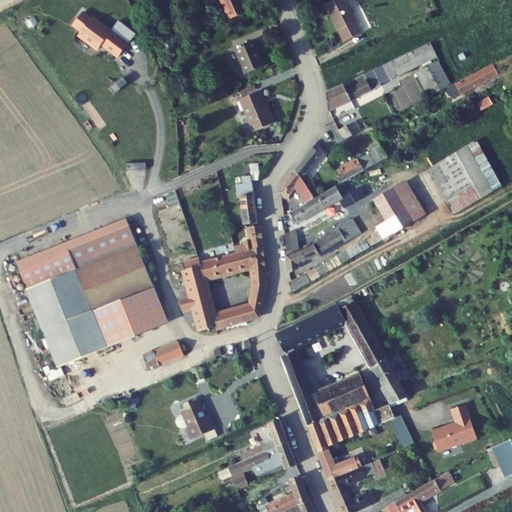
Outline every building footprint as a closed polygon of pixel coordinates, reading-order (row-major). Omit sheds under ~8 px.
[(221,0),(230,19),(246,12),(240,0),(221,0)] [(332,14),(330,15),(344,41),(362,32),(351,10),(345,0),(334,0),(327,4),(332,14)] [(345,0),(351,10),(358,6),(354,0),(345,0)] [(102,44),(119,56),(128,44),(91,18),(91,19),(82,12),(73,24),(82,31),(79,34),(99,49),(102,44)] [(257,48),(254,41),(235,49),(245,74),(263,66),(256,49),(257,48)] [(380,84),(437,56),(431,42),(343,84),(351,100),(381,85),(380,84)] [(456,84),(461,94),(499,74),(496,70),(511,61),(511,54),(493,64),(457,84),(456,84)] [(441,66),(438,61),(417,73),(419,77),(441,66)] [(419,77),(430,96),(448,86),(451,84),(441,66),(419,77)] [(168,79),(165,71),(160,73),(163,81),(168,79)] [(456,84),(457,84),(456,82),(451,84),(448,86),(449,88),(448,90),(450,94),(452,95),(453,97),(455,97),(461,94),(456,84)] [(327,92),(329,111),(350,101),(351,100),(343,84),(327,92)] [(242,95),(256,89),(254,85),(240,91),(242,95)] [(394,108),(413,100),(407,87),(388,95),(394,108)] [(254,131),(274,124),(260,91),(241,99),(254,131)] [(478,104),(481,111),(493,104),(489,97),(478,104)] [(469,109),(473,116),(481,111),(478,104),(469,109)] [(346,140),(361,131),(356,121),(338,130),(346,140)] [(430,157),(420,139),(413,142),(424,160),(430,157)] [(474,187),(496,174),(477,140),(456,153),(474,187)] [(388,157),(380,144),(371,149),(372,152),(336,172),(342,183),(343,182),(388,157)] [(309,180),(310,179),(307,175),(322,155),(313,147),(296,169),(305,183),(309,180)] [(429,168),(448,202),(460,195),(474,187),(456,153),(429,168)] [(252,181),(259,180),(257,164),(250,165),(251,176),(252,181)] [(296,188),(306,203),(315,198),(308,188),(305,183),(296,169),(283,185),(281,192),(290,194),(296,188)] [(502,186),(496,174),(474,187),(482,199),(502,186)] [(244,224),(257,222),(254,195),(252,181),(251,176),(242,176),(243,184),(236,184),(238,197),(241,197),(244,224)] [(374,200),(386,221),(394,233),(426,215),(405,181),(374,200)] [(361,186),(349,193),(343,182),(342,183),(336,186),(343,197),(339,199),(344,208),(366,195),(361,186)] [(335,201),(339,199),(343,197),(336,186),(315,198),(306,203),(290,212),(296,223),(335,201)] [(468,207),(482,199),(474,187),(460,195),(468,207)] [(173,191),(175,200),(184,198),(182,189),(173,191)] [(282,201),(291,201),(290,194),(281,192),(282,201)] [(456,214),(468,207),(460,195),(448,202),(456,214)] [(320,255),(321,257),(354,238),(361,233),(353,218),(338,227),(339,229),(314,244),(320,255)] [(16,263),(27,289),(77,269),(138,245),(127,219),(16,263)] [(394,233),(386,221),(376,227),(379,233),(367,241),(365,239),(357,244),(361,252),(370,247),(383,240),(394,233)] [(254,277),(266,275),(264,247),(260,225),(258,226),(248,227),(249,236),(251,236),(252,240),(244,241),(244,245),(235,248),(236,254),(200,262),(199,257),(182,263),(191,297),(180,300),(183,311),(194,308),(195,310),(212,306),(205,279),(253,266),(254,277)] [(299,250),(296,230),(285,234),(287,256),(299,250)] [(299,250),(287,256),(289,273),(298,268),(297,265),(320,255),(314,244),(299,250)] [(320,277),(361,252),(357,244),(337,256),(316,269),(320,277)] [(77,269),(27,289),(58,368),(108,348),(105,340),(98,323),(93,310),(154,286),(152,279),(148,270),(138,245),(77,269)] [(148,270),(152,279),(157,277),(154,268),(148,270)] [(316,268),(306,274),(311,282),(320,277),(316,269),(316,268)] [(311,282),(306,274),(289,284),(293,292),(311,282)] [(254,277),(255,286),(267,285),(266,275),(254,277)] [(255,286),(251,305),(214,316),(214,314),(197,318),(200,331),(216,327),(216,329),(258,317),(259,317),(267,285),(255,286)] [(169,323),(154,286),(93,310),(98,323),(99,323),(108,348),(169,323)] [(373,295),(368,286),(360,290),(365,299),(373,295)] [(339,310),(355,301),(351,295),(336,303),(277,333),(286,351),(294,348),(345,322),(339,310)] [(355,301),(339,310),(345,322),(351,333),(367,323),(355,301)] [(212,306),(195,310),(197,318),(214,314),(212,306)] [(99,323),(98,323),(105,340),(108,348),(99,323)] [(367,323),(351,333),(385,392),(402,384),(367,323)] [(179,342),(154,352),(159,364),(160,363),(161,365),(184,355),(179,342)] [(287,354),(281,357),(285,366),(298,359),(295,351),(287,354)] [(159,364),(154,352),(144,357),(148,368),(159,364)] [(302,370),(298,359),(285,366),(288,376),(302,370)] [(205,379),(200,366),(192,369),(197,382),(205,379)] [(370,399),(359,373),(311,393),(302,370),(288,376),(308,425),(370,399)] [(409,396),(402,384),(385,392),(391,403),(392,404),(409,396)] [(128,408),(135,409),(136,397),(129,397),(128,408)] [(188,429),(188,432),(191,440),(204,434),(215,429),(216,429),(210,414),(206,415),(199,399),(197,400),(188,404),(187,402),(181,404),(181,409),(183,415),(178,417),(176,422),(178,427),(183,428),(188,426),(189,427),(188,429)] [(389,420),(395,417),(389,404),(374,410),(370,399),(308,425),(317,451),(318,451),(328,447),(370,428),(376,425),(389,420)] [(438,450),(438,451),(477,438),(466,405),(452,410),(456,423),(452,424),(453,425),(448,427),(448,426),(432,431),(435,441),(434,443),(436,449),(438,450)] [(272,412),(272,410),(264,414),(267,420),(268,419),(266,414),(272,412)] [(396,432),(403,448),(415,443),(401,415),(395,417),(389,420),(394,432),(396,432)] [(269,424),(274,439),(240,455),(243,461),(288,441),(280,418),(269,424)] [(218,436),(215,429),(204,434),(207,441),(218,436)] [(511,438),(504,442),(498,445),(511,474),(511,438)] [(285,469),(297,464),(288,441),(243,461),(217,472),(220,478),(224,480),(233,476),(243,471),(247,470),(247,471),(254,468),(256,475),(283,463),(285,469)] [(493,447),(488,450),(495,467),(500,465),(506,478),(511,475),(511,474),(498,445),(493,447)] [(321,459),(331,455),(328,447),(318,451),(321,459)] [(329,480),(362,466),(361,463),(358,456),(340,463),(337,456),(332,458),(331,455),(321,459),(329,480)] [(383,468),(379,459),(372,462),(376,472),(383,468)] [(376,472),(372,462),(368,464),(362,466),(329,480),(342,511),(354,511),(371,504),(366,493),(351,501),(344,485),(376,472)] [(235,483),(238,489),(238,490),(249,485),(243,471),(233,476),(235,483)] [(432,481),(415,491),(421,501),(455,482),(449,471),(435,479),(432,481)] [(294,493),(298,504),(299,505),(310,500),(301,476),(290,480),(294,493)] [(238,489),(235,483),(227,486),(229,493),(238,489)] [(407,495),(404,488),(391,495),(395,502),(407,495)] [(242,499),(238,490),(229,493),(233,503),(242,499)] [(426,511),(421,501),(415,491),(407,495),(395,502),(388,506),(390,511),(401,511),(406,509),(407,511),(426,511)] [(261,511),(280,511),(298,504),(294,493),(288,496),(260,508),(261,511)] [(299,505),(299,506),(286,511),(285,511),(315,511),(310,500),(299,505)]
